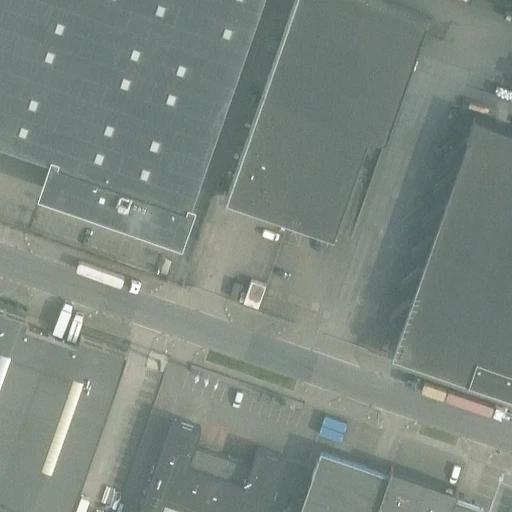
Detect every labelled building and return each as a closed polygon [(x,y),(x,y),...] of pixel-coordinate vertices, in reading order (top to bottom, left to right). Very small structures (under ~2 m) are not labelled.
[(0,0),(0,139),(53,158),(43,189),(101,209),(102,205),(124,212),(123,216),(181,237),(192,205),(191,205),(262,0),(0,0)] [(385,0),(295,0),(226,197),(335,235),(370,133),(387,138),(429,17),(385,0)] [(412,296),(390,315),(401,328),(393,352),(511,393),(511,127),(475,115),(468,137),(445,156),(456,169),(434,188),(445,201),(423,220),(434,233),(412,252),(423,264),(401,283),(412,296)] [(0,499),(36,511),(72,511),(128,352),(81,336),(78,343),(26,325),(28,317),(0,307),(0,499)] [(267,511),(286,457),(258,447),(252,465),(195,445),(201,427),(173,417),(140,511),(267,511)] [(480,511),(482,508),(455,499),(458,489),(391,466),(388,475),(320,452),(298,511),(480,511)]
